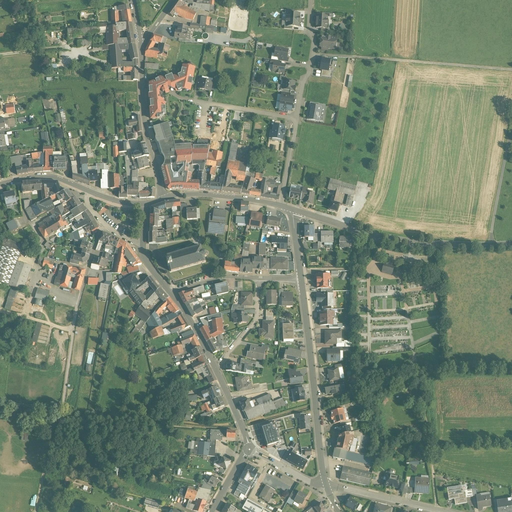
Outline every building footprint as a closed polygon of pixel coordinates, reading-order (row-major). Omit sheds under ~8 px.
[(177,1),(168,14),(173,18),(174,16),(177,17),(178,15),(179,12),(176,10),(182,3),(177,1)] [(193,21),(196,13),(188,10),(184,8),(186,3),(182,3),(176,10),(179,12),(178,15),(192,21),(193,21)] [(193,5),(190,4),(188,10),(196,13),(200,5),(193,4),(193,5)] [(124,10),(124,11),(121,11),(122,21),(126,20),(126,24),(131,24),(129,10),(124,10)] [(322,17),(317,16),(316,28),(321,29),(328,29),(328,25),(327,25),(327,21),(327,17),(322,17)] [(206,26),(210,26),(211,18),(202,17),(201,25),(206,26)] [(118,24),(116,25),(116,27),(107,28),(107,36),(119,35),(119,31),(127,30),(128,35),(133,34),(131,24),(126,24),(123,24),(118,24)] [(187,27),(178,26),(177,32),(176,31),(175,38),(180,39),(180,37),(186,37),(187,27)] [(133,34),(128,35),(129,40),(127,40),(119,41),(119,45),(123,45),(135,45),(133,34)] [(119,35),(107,36),(107,40),(107,46),(110,46),(119,45),(119,41),(119,35)] [(336,38),(322,36),(320,44),(322,44),(322,48),(328,49),(334,50),(335,47),(336,46),(337,44),(336,42),(336,38)] [(135,45),(123,45),(123,51),(129,50),(130,55),(132,56),(133,60),(137,59),(135,45)] [(288,51),(276,49),(275,54),(276,54),(276,58),(279,58),(286,59),(288,51)] [(120,53),(111,53),(112,65),(121,65),(121,64),(120,53)] [(137,59),(133,60),(132,64),(121,64),(121,65),(121,68),(123,68),(133,69),(138,69),(138,59),(137,59)] [(333,61),(322,59),(320,70),(322,71),(328,72),(328,71),(328,67),(331,68),(333,61)] [(279,65),(273,64),(273,65),(272,72),(276,73),(280,74),(280,73),(284,74),(285,66),(279,65)] [(158,80),(149,84),(150,94),(149,94),(149,102),(151,101),(151,104),(151,108),(150,108),(150,112),(152,112),(152,116),(152,120),(160,119),(159,115),(165,115),(165,103),(163,103),(163,101),(160,99),(160,98),(159,98),(159,92),(160,90),(161,90),(163,93),(164,93),(164,92),(165,92),(165,94),(169,93),(167,88),(168,87),(174,90),(175,89),(176,92),(182,89),(185,90),(191,88),(195,68),(183,66),(182,70),(183,70),(183,73),(181,73),(181,75),(179,77),(178,76),(175,77),(173,77),(169,78),(169,77),(163,79),(160,78),(158,79),(158,80)] [(212,83),(201,80),(201,81),(199,89),(210,92),(212,83)] [(285,81),(284,81),(283,85),(282,90),(290,91),(294,92),(295,87),(294,87),(295,83),(285,81)] [(289,97),(281,96),(280,103),(292,105),(293,99),(293,98),(289,97)] [(292,105),(280,103),(279,110),(287,111),(290,112),(291,110),(292,105)] [(7,114),(14,113),(13,105),(6,106),(7,114)] [(318,107),(309,106),(307,120),(323,122),(324,116),(320,116),(321,108),(318,107)] [(139,116),(135,116),(136,120),(128,122),(129,127),(130,126),(137,125),(140,125),(139,116)] [(157,137),(154,128),(167,124),(172,138),(168,124),(164,125),(153,128),(156,137),(157,137)] [(167,124),(154,128),(157,137),(156,137),(156,139),(156,140),(157,142),(158,143),(162,154),(168,153),(169,159),(170,159),(176,158),(176,157),(174,143),(172,138),(167,124)] [(284,127),(274,126),(273,131),(272,139),(272,138),(282,139),(283,135),(284,134),(284,132),(284,131),(283,131),(284,127)] [(47,132),(40,133),(42,142),(49,141),(47,132)] [(194,145),(192,147),(192,145),(191,164),(189,164),(188,173),(190,174),(192,174),(195,170),(195,166),(197,166),(199,168),(198,175),(199,175),(203,175),(204,172),(205,166),(206,166),(206,165),(209,151),(209,148),(211,141),(210,141),(209,147),(208,144),(206,146),(205,145),(203,147),(202,147),(202,145),(199,147),(198,145),(197,146),(196,147),(195,147),(194,145)] [(184,148),(183,148),(182,144),(179,145),(177,143),(174,143),(176,157),(176,158),(177,166),(181,165),(181,170),(177,174),(173,175),(171,171),(171,167),(161,168),(166,188),(169,190),(179,189),(183,189),(185,173),(188,173),(189,164),(191,164),(192,145),(185,146),(184,147),(184,148)] [(126,153),(126,144),(118,144),(119,153),(126,153)] [(145,145),(138,147),(139,153),(135,155),(134,155),(136,160),(146,157),(148,156),(145,145)] [(228,158),(228,161),(234,162),(237,146),(231,145),(230,147),(228,158)] [(212,152),(209,151),(206,165),(209,166),(213,166),(220,167),(221,160),(222,153),(212,152)] [(33,154),(32,155),(32,160),(39,158),(39,162),(43,162),(43,155),(43,153),(33,154)] [(164,165),(161,168),(171,167),(170,159),(169,159),(168,153),(162,154),(161,154),(164,157),(165,161),(164,165)] [(49,167),(49,165),(48,165),(47,155),(43,155),(43,162),(43,172),(50,172),(53,172),(54,172),(53,170),(53,167),(49,167)] [(78,156),(74,156),(76,166),(82,165),(88,165),(86,155),(78,156)] [(22,165),(20,156),(14,157),(15,164),(17,176),(28,174),(27,169),(27,168),(25,168),(25,165),(22,165)] [(136,160),(132,161),(133,164),(137,163),(139,170),(145,168),(149,167),(146,157),(136,160)] [(61,158),(53,159),(53,167),(53,170),(58,170),(58,171),(61,170),(61,158)] [(247,164),(234,162),(228,161),(227,165),(226,174),(226,175),(231,175),(236,177),(238,169),(246,171),(247,164)] [(36,168),(33,168),(34,173),(43,172),(43,162),(39,162),(39,166),(36,167),(36,168)] [(249,164),(247,164),(246,171),(244,178),(245,178),(252,179),(261,181),(262,181),(262,180),(263,175),(248,172),(249,168),(249,164)] [(88,165),(82,165),(84,177),(83,178),(77,176),(75,181),(89,186),(90,182),(89,182),(88,173),(87,167),(88,167),(88,165)] [(246,171),(238,169),(236,177),(235,180),(244,182),(245,178),(244,178),(246,171)] [(97,172),(88,173),(89,182),(90,182),(98,181),(97,174),(97,172)] [(188,173),(185,173),(183,189),(199,190),(199,182),(195,182),(189,182),(190,174),(188,173)] [(203,175),(199,175),(199,182),(199,190),(209,191),(210,185),(206,185),(206,183),(204,183),(204,176),(204,175),(203,175)] [(231,175),(226,175),(225,175),(225,177),(223,185),(223,188),(222,188),(221,192),(231,193),(232,187),(228,187),(231,175)] [(219,185),(210,184),(210,185),(209,191),(221,192),(222,188),(223,188),(223,185),(225,177),(222,177),(219,185)] [(252,179),(245,178),(244,182),(244,183),(243,184),(242,189),(241,194),(253,196),(254,192),(254,191),(250,190),(252,184),(252,179)] [(273,195),(266,194),(267,187),(267,186),(268,181),(266,180),(262,180),(262,181),(262,183),(261,186),(260,193),(261,193),(260,198),(272,199),(273,199),(273,195)] [(341,183),(330,180),(328,190),(334,192),(339,193),(341,183)] [(36,182),(30,182),(30,191),(31,191),(41,190),(41,189),(41,181),(36,182)] [(30,182),(23,183),(22,184),(21,185),(22,193),(31,192),(31,191),(30,191),(30,182)] [(356,187),(341,183),(339,193),(348,195),(345,206),(351,208),(356,187)] [(133,187),(130,187),(130,194),(131,194),(131,196),(138,196),(139,184),(137,184),(134,184),(133,187)] [(148,188),(147,188),(148,185),(145,185),(145,184),(143,184),(143,187),(146,188),(144,193),(142,193),(140,193),(140,196),(139,198),(148,198),(154,198),(155,189),(148,188)] [(59,186),(52,187),(54,192),(48,195),(48,199),(59,194),(61,192),(59,186)] [(302,191),(290,189),(289,199),(300,201),(301,200),(302,191)] [(74,199),(67,190),(61,192),(59,194),(60,196),(58,198),(57,198),(59,202),(65,199),(67,203),(69,201),(74,199)] [(307,193),(305,192),(304,201),(304,202),(310,203),(310,204),(312,204),(314,194),(307,193)] [(14,193),(4,195),(6,204),(11,202),(12,204),(16,203),(14,193)] [(41,202),(43,207),(45,206),(46,207),(52,204),(51,201),(51,200),(58,196),(58,198),(60,196),(59,194),(48,199),(43,202),(43,201),(41,202)] [(77,200),(76,200),(75,198),(74,199),(69,201),(72,206),(63,211),(64,212),(66,215),(71,212),(81,206),(77,200)] [(31,201),(24,202),(25,211),(25,210),(31,207),(32,207),(31,201)] [(32,207),(31,207),(36,218),(37,218),(46,212),(44,208),(43,207),(41,202),(32,207)] [(165,202),(151,207),(151,208),(150,215),(158,215),(158,211),(158,210),(165,209),(165,202)] [(331,202),(330,202),(328,210),(329,210),(329,211),(333,212),(333,211),(337,213),(339,204),(336,204),(331,202)] [(249,203),(241,203),(241,212),(244,212),(248,212),(249,203)] [(54,210),(55,209),(52,204),(46,207),(44,208),(46,212),(47,213),(54,210)] [(81,206),(71,212),(73,215),(72,216),(74,219),(82,214),(87,211),(86,211),(84,208),(82,205),(81,206)] [(63,211),(60,206),(55,209),(54,210),(57,215),(59,214),(64,212),(63,211)] [(31,207),(25,210),(31,222),(37,219),(37,218),(36,218),(31,207)] [(197,209),(186,209),(186,212),(187,220),(198,219),(197,209)] [(226,212),(213,210),(212,222),(208,222),(208,232),(224,234),(226,212)] [(92,217),(87,211),(82,214),(85,218),(86,220),(81,223),(79,225),(81,229),(90,224),(94,221),(92,217)] [(262,215),(252,213),(250,220),(251,220),(249,227),(259,229),(262,215)] [(158,215),(150,215),(150,232),(155,232),(157,232),(157,222),(159,222),(159,218),(158,215)] [(71,225),(70,221),(74,219),(72,216),(65,220),(66,222),(66,221),(69,226),(71,225)] [(39,229),(38,229),(44,239),(65,226),(63,223),(59,217),(56,219),(50,222),(45,226),(39,229)] [(280,220),(267,218),(266,225),(279,227),(280,220)] [(11,233),(18,229),(14,221),(6,225),(11,233)] [(94,221),(90,224),(88,225),(92,232),(98,229),(94,221)] [(86,232),(84,227),(78,230),(80,235),(86,232)] [(313,227),(305,227),(305,238),(313,238),(313,235),(313,227)] [(72,233),(74,240),(82,243),(80,235),(78,230),(72,233)] [(155,232),(150,232),(150,233),(149,233),(149,244),(158,244),(166,243),(165,240),(164,240),(162,240),(157,241),(156,240),(156,239),(160,238),(160,233),(156,233),(155,232)] [(111,236),(102,233),(99,242),(101,242),(106,244),(106,246),(110,247),(110,244),(111,236)] [(333,233),(321,233),(321,235),(321,243),(333,243),(333,233)] [(49,239),(51,243),(58,239),(55,235),(49,239)] [(120,241),(111,236),(110,244),(110,247),(106,246),(105,246),(104,253),(109,254),(110,249),(111,249),(111,250),(114,252),(115,247),(117,247),(120,241)] [(287,239),(272,238),(272,244),(280,244),(280,249),(286,250),(287,250),(287,245),(287,239)] [(349,241),(349,238),(339,238),(339,242),(339,249),(350,249),(350,241),(349,241)] [(18,246),(6,241),(7,240),(6,240),(4,240),(0,251),(0,282),(9,286),(17,263),(23,248),(18,246)] [(126,244),(120,241),(117,247),(117,248),(120,250),(118,262),(118,264),(122,265),(123,259),(125,252),(126,244)] [(250,242),(244,241),(242,256),(242,257),(248,258),(250,242)] [(44,247),(50,251),(52,244),(48,242),(44,247)] [(92,245),(82,243),(82,246),(81,249),(83,250),(82,254),(89,256),(92,248),(92,245)] [(134,267),(137,266),(141,264),(130,249),(126,244),(125,252),(123,259),(125,259),(127,258),(129,262),(130,262),(134,267)] [(200,247),(167,257),(167,256),(166,257),(168,262),(166,263),(168,267),(169,266),(171,273),(172,272),(205,262),(203,258),(206,256),(207,256),(206,255),(205,252),(206,252),(205,251),(204,252),(201,251),(200,247)] [(82,256),(81,257),(75,255),(74,260),(74,261),(79,262),(83,263),(88,260),(89,256),(82,254),(82,256)] [(47,259),(40,256),(38,265),(43,266),(42,267),(52,270),(54,261),(47,259)] [(385,264),(382,274),(393,277),(396,267),(393,266),(395,258),(389,256),(386,264),(385,264)] [(102,259),(95,258),(93,265),(99,267),(105,269),(107,261),(102,259)] [(263,259),(252,259),(252,261),(253,261),(252,270),(262,270),(263,262),(263,259)] [(287,260),(271,260),(271,270),(287,271),(287,260)] [(240,267),(239,273),(250,273),(251,271),(252,271),(252,270),(253,261),(252,261),(241,261),(241,262),(240,265),(240,267)] [(17,263),(9,286),(23,291),(24,286),(31,268),(17,263)] [(231,263),(225,263),(224,271),(239,274),(239,273),(240,267),(230,266),(231,263)] [(65,267),(61,266),(60,271),(57,276),(56,282),(56,286),(60,287),(65,267)] [(137,266),(134,267),(133,269),(131,267),(130,268),(127,269),(128,271),(121,274),(123,277),(129,274),(131,273),(134,273),(138,271),(137,266)] [(65,267),(60,287),(68,289),(70,282),(70,281),(72,275),(70,275),(72,269),(65,267)] [(81,270),(72,269),(70,275),(72,275),(77,276),(77,278),(83,279),(86,271),(81,270)] [(130,292),(139,285),(134,278),(136,277),(134,273),(131,273),(129,274),(123,277),(124,279),(118,281),(121,284),(124,288),(126,287),(130,292)] [(112,274),(106,274),(105,285),(101,284),(97,298),(106,300),(110,286),(111,283),(112,274)] [(329,275),(316,275),(316,280),(317,280),(317,289),(321,289),(330,289),(331,287),(331,284),(330,284),(329,275)] [(149,277),(140,285),(143,288),(144,290),(149,286),(153,290),(156,292),(159,289),(149,277)] [(77,278),(77,281),(75,282),(72,290),(79,292),(83,279),(77,278)] [(227,284),(215,287),(214,288),(216,291),(217,296),(222,294),(221,291),(228,290),(227,284)] [(203,286),(192,290),(194,294),(193,294),(194,295),(204,292),(203,286)] [(135,288),(130,292),(141,307),(141,306),(141,305),(145,301),(144,300),(138,292),(135,288)] [(156,292),(147,302),(149,304),(150,305),(150,306),(158,298),(158,299),(159,298),(164,302),(168,298),(159,289),(156,292)] [(10,311),(16,292),(10,290),(4,309),(10,311)] [(49,293),(38,290),(35,298),(47,302),(49,293)] [(156,292),(153,290),(144,300),(145,301),(147,302),(156,292)] [(185,292),(179,294),(184,304),(185,304),(194,301),(195,300),(195,301),(195,300),(195,298),(188,300),(187,297),(192,295),(193,294),(194,294),(192,290),(185,292)] [(276,291),(267,291),(267,298),(268,298),(268,306),(276,306),(276,291)] [(252,306),(252,293),(241,293),(241,306),(242,306),(244,306),(252,306)] [(282,294),(281,294),(281,298),(282,307),(292,307),(292,293),(282,294)] [(332,300),(332,295),(327,295),(324,295),(323,295),(316,295),(317,303),(322,303),(322,307),(331,307),(331,300),(332,300)] [(164,302),(161,305),(164,308),(166,306),(170,312),(172,310),(174,313),(179,311),(169,298),(164,302)] [(194,301),(185,304),(193,317),(202,312),(199,306),(196,308),(193,303),(194,303),(194,301)] [(161,305),(158,307),(155,311),(155,312),(157,315),(161,311),(161,310),(164,308),(161,305)] [(141,306),(141,307),(136,312),(135,314),(142,319),(146,322),(149,319),(152,315),(145,309),(141,306)] [(217,313),(215,307),(208,309),(210,315),(217,313)] [(174,313),(160,321),(163,326),(180,316),(182,315),(180,311),(179,311),(174,313)] [(157,315),(155,312),(152,315),(149,319),(155,330),(161,327),(163,326),(160,321),(157,315)] [(334,318),(334,313),(320,313),(320,326),(329,326),(332,326),(332,325),(332,320),(330,321),(330,318),(334,318)] [(187,322),(183,314),(182,315),(180,316),(183,323),(175,327),(177,332),(190,327),(187,322)] [(244,314),(236,314),(236,315),(236,323),(238,323),(239,324),(240,324),(241,323),(247,323),(246,314),(244,314)] [(202,324),(210,320),(208,315),(196,321),(199,328),(203,326),(202,324)] [(155,330),(149,319),(146,322),(152,332),(155,330)] [(221,319),(213,320),(214,329),(214,330),(209,332),(208,333),(211,340),(214,338),(216,337),(219,335),(223,334),(224,334),(222,328),(221,319)] [(132,342),(144,324),(141,321),(127,338),(132,342)] [(266,322),(263,322),(263,330),(260,330),(259,337),(263,337),(273,337),(273,322),(266,322)] [(42,325),(36,323),(32,342),(37,343),(42,325)] [(292,325),(282,325),(283,342),(293,342),(292,325)] [(175,327),(172,327),(172,326),(168,328),(168,329),(169,332),(170,334),(177,332),(175,327)] [(209,332),(206,326),(200,330),(206,342),(211,340),(208,333),(209,332)] [(152,332),(150,333),(153,339),(164,336),(161,327),(155,330),(152,332)] [(189,337),(194,335),(192,331),(182,335),(184,339),(189,337)] [(340,331),(327,332),(327,338),(325,338),(325,345),(334,345),(334,339),(340,338),(340,331)] [(217,340),(218,345),(219,350),(223,350),(223,346),(227,346),(227,342),(224,343),(224,339),(223,334),(219,335),(216,337),(217,340)] [(214,338),(211,340),(206,342),(213,354),(219,350),(218,345),(213,346),(213,345),(217,343),(214,338)] [(179,346),(169,349),(170,353),(172,352),(174,356),(183,353),(181,345),(179,346)] [(200,347),(192,351),(195,357),(191,359),(188,360),(189,360),(189,362),(193,360),(197,359),(204,356),(200,347)] [(265,350),(251,347),(249,353),(248,353),(247,357),(262,361),(263,354),(264,355),(265,350)] [(339,351),(329,351),(329,355),(327,355),(327,362),(333,362),(333,360),(339,360),(339,351)] [(288,352),(286,352),(284,360),(294,363),(293,364),(298,365),(300,360),(297,359),(299,355),(288,352)] [(189,354),(182,356),(182,358),(184,362),(189,360),(188,360),(191,359),(189,354)] [(197,366),(186,372),(186,373),(186,374),(187,375),(195,371),(200,369),(209,365),(204,356),(197,359),(200,364),(197,365),(197,366)] [(252,361),(241,359),(240,365),(242,366),(247,366),(247,367),(251,368),(252,361)] [(189,360),(184,362),(184,364),(181,365),(180,365),(182,371),(187,369),(185,366),(190,364),(189,362),(189,360)] [(233,362),(230,361),(230,363),(227,363),(226,371),(235,373),(236,365),(236,364),(233,363),(233,362)] [(209,365),(200,369),(202,374),(205,378),(207,377),(209,381),(210,384),(216,381),(209,365)] [(335,369),(328,371),(330,382),(340,380),(338,369),(335,369)] [(295,375),(289,376),(290,380),(292,380),(293,384),(302,383),(301,377),(299,376),(299,374),(295,375)] [(245,377),(236,379),(237,387),(238,393),(252,390),(251,385),(247,386),(245,377)] [(329,388),(325,389),(326,395),(332,394),(332,395),(336,394),(336,393),(341,392),(341,391),(340,387),(340,386),(338,387),(329,388)] [(216,387),(203,393),(205,398),(209,397),(211,401),(213,401),(220,397),(218,394),(220,393),(218,390),(217,391),(216,387)] [(295,390),(292,391),(293,396),(294,396),(295,401),(294,402),(304,400),(304,396),(305,396),(304,392),(303,392),(302,389),(295,390)] [(270,394),(259,399),(262,406),(265,414),(276,410),(273,402),(273,400),(272,401),(270,394)] [(220,397),(213,401),(215,406),(214,407),(215,410),(218,408),(219,409),(221,408),(221,407),(224,406),(220,397)] [(249,403),(250,402),(249,399),(239,403),(243,412),(244,412),(251,409),(249,403)] [(282,399),(273,402),(276,410),(285,406),(282,399)] [(211,401),(206,404),(210,412),(211,411),(215,410),(214,407),(215,406),(213,401),(211,401)] [(258,406),(251,409),(244,412),(248,420),(265,414),(262,406),(259,407),(258,406)] [(336,411),(331,412),(332,416),(330,417),(331,419),(344,415),(342,409),(336,411)] [(344,415),(331,419),(331,421),(333,420),(334,424),(340,423),(346,421),(344,415)] [(308,417),(304,418),(300,418),(300,419),(301,430),(309,429),(308,417)] [(261,426),(267,448),(275,446),(281,444),(275,422),(261,426)] [(339,429),(338,430),(339,433),(338,434),(337,434),(337,436),(349,433),(349,431),(350,430),(349,427),(339,429)] [(227,431),(216,431),(211,430),(210,440),(215,441),(222,441),(222,438),(226,438),(227,431)] [(349,433),(338,436),(339,439),(338,439),(336,449),(347,452),(348,452),(349,446),(350,446),(351,446),(354,436),(351,436),(350,436),(349,433)] [(206,456),(208,456),(209,451),(209,447),(209,444),(207,443),(192,442),(192,443),(191,448),(190,454),(201,456),(206,456)] [(336,449),(335,449),(333,457),(345,460),(345,459),(347,452),(336,449)] [(375,458),(348,452),(347,452),(345,459),(374,465),(375,458)] [(295,455),(291,453),(287,461),(296,466),(300,458),(295,455)] [(230,462),(223,458),(221,461),(218,465),(219,466),(226,470),(230,462)] [(305,461),(300,458),(296,466),(303,470),(308,462),(305,461)] [(255,469),(248,465),(241,478),(251,484),(257,473),(258,472),(254,470),(255,469)] [(372,474),(344,467),(341,479),(369,486),(372,474)] [(257,473),(251,484),(254,486),(255,486),(261,475),(257,473)] [(398,477),(387,475),(385,483),(384,484),(384,485),(385,486),(386,487),(387,486),(397,488),(399,483),(397,481),(398,477)] [(214,478),(212,477),(209,481),(207,484),(212,487),(215,489),(219,482),(216,480),(214,478)] [(251,484),(241,478),(238,483),(241,484),(248,488),(250,485),(251,484)] [(202,483),(202,484),(203,485),(201,489),(210,490),(212,487),(207,484),(209,481),(205,479),(202,483)] [(421,479),(416,479),(415,488),(415,493),(423,493),(428,493),(429,480),(421,479)] [(405,484),(399,483),(397,488),(396,491),(403,492),(404,488),(405,484)] [(248,488),(241,484),(237,492),(241,494),(244,496),(248,488)] [(250,485),(248,488),(244,496),(247,498),(254,487),(250,485)] [(275,491),(266,486),(259,497),(268,502),(275,491)] [(461,488),(454,489),(454,488),(447,489),(449,500),(454,499),(455,505),(466,503),(465,498),(465,493),(464,493),(462,493),(461,487),(461,488)] [(201,489),(199,488),(197,493),(195,499),(198,500),(206,503),(210,491),(210,490),(201,489)] [(187,492),(180,490),(178,495),(185,498),(187,492)] [(197,493),(187,490),(187,492),(185,498),(195,501),(195,499),(197,493)] [(471,490),(464,491),(464,493),(465,493),(465,498),(472,497),(471,490)] [(294,500),(297,495),(292,492),(287,502),(292,505),(294,500)] [(298,493),(297,495),(294,500),(303,505),(307,497),(298,493)] [(489,495),(481,497),(480,495),(476,496),(478,509),(483,509),(482,507),(491,506),(489,495)] [(357,503),(349,498),(345,505),(353,510),(354,509),(357,510),(360,505),(357,503)] [(511,499),(496,501),(497,511),(511,511),(511,509),(510,502),(511,501),(511,499)] [(202,511),(206,503),(198,500),(195,507),(194,511),(196,511),(202,511)] [(262,511),(264,509),(247,500),(242,509),(246,511),(262,511)] [(160,503),(151,501),(150,507),(158,510),(160,503)] [(323,511),(326,510),(320,503),(314,508),(316,511),(323,511)]
